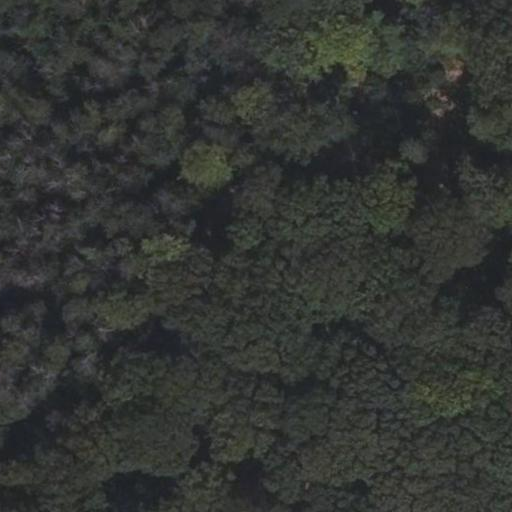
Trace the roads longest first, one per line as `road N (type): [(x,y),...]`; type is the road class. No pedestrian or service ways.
road 1 (track): [(29,511),(369,0)]
road 2 (track): [(487,511),(478,0)]
